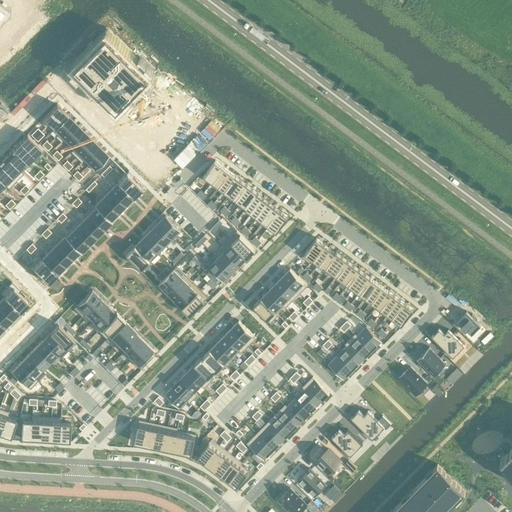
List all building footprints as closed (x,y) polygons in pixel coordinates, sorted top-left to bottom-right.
[(108,34),(75,67),(118,109),(150,76),(108,34)] [(57,104),(40,121),(46,127),(47,125),(62,109),(57,104)] [(62,109),(47,125),(52,130),(54,128),(67,114),(62,109)] [(67,114),(54,128),(58,133),(59,133),(72,119),(67,114)] [(58,133),(55,136),(61,142),(64,138),(77,124),(72,119),(59,133),(58,133)] [(77,124),(64,138),(69,143),(83,129),(77,124)] [(37,128),(31,134),(34,137),(41,131),(37,128)] [(69,143),(67,145),(72,150),(88,135),(83,129),(69,143)] [(41,131),(34,137),(37,141),(44,134),(41,131)] [(27,134),(20,141),(36,157),(43,150),(27,134)] [(72,150),(70,151),(76,157),(93,140),(88,135),(72,150)] [(93,140),(76,157),(81,162),(83,160),(98,145),(93,140)] [(20,141),(12,148),(29,165),(36,157),(20,141)] [(98,145),(83,160),(88,165),(103,150),(98,145)] [(12,148),(5,156),(21,172),(22,171),(29,165),(12,148)] [(103,150),(88,165),(93,171),(109,155),(103,150)] [(5,156),(0,160),(0,164),(16,181),(23,173),(22,171),(21,172),(5,156)] [(215,160),(202,177),(210,183),(224,166),(215,160)] [(0,164),(0,179),(5,185),(8,188),(16,181),(0,164)] [(224,166),(210,183),(216,188),(229,170),(224,166)] [(229,170),(216,188),(217,188),(218,186),(223,190),(222,192),(235,175),(229,170)] [(124,171),(115,180),(117,182),(133,197),(142,188),(132,178),(134,176),(128,171),(126,173),(124,171)] [(235,175),(222,192),(228,196),(241,179),(235,175)] [(241,179),(228,196),(233,201),(247,183),(241,179)] [(117,182),(110,189),(125,205),(133,197),(117,182)] [(247,183),(233,201),(239,205),(252,188),(247,183)] [(252,188),(239,205),(245,209),(244,210),(258,192),(252,188)] [(110,189),(102,197),(118,212),(125,205),(110,189)] [(258,192),(244,210),(250,215),(263,197),(258,193),(258,192)] [(95,204),(110,220),(118,212),(102,197),(95,204)] [(263,197),(250,215),(256,219),(269,202),(263,197)] [(269,202),(256,219),(261,223),(275,206),(269,202)] [(94,204),(87,212),(104,229),(112,221),(110,220),(95,204),(94,204)] [(275,206),(261,223),(262,224),(263,222),(268,225),(267,227),(267,228),(280,210),(275,206)] [(280,210),(267,228),(275,234),(288,216),(280,210)] [(87,212),(79,220),(96,237),(97,236),(99,237),(102,234),(100,233),(104,229),(87,212)] [(166,214),(158,222),(173,237),(181,229),(166,214)] [(79,220),(71,227),(89,245),(96,237),(79,220)] [(158,222),(150,230),(166,245),(173,237),(158,222)] [(71,227),(63,235),(64,236),(64,235),(80,251),(79,251),(81,252),(82,251),(84,253),(87,250),(85,248),(89,245),(71,227)] [(150,230),(143,238),(158,253),(166,245),(150,230)] [(237,231),(229,239),(247,257),(255,249),(237,231)] [(64,236),(56,243),(72,258),(79,251),(80,251),(64,235),(64,236)] [(316,237),(302,257),(310,263),(312,261),(311,261),(324,244),(316,237)] [(143,238),(135,245),(150,260),(151,260),(158,253),(143,238)] [(229,239),(221,247),(240,265),(247,257),(229,239)] [(56,243),(49,251),(65,266),(72,258),(56,243)] [(324,244),(311,261),(312,261),(317,265),(330,248),(324,244)] [(135,245),(127,254),(144,270),(152,262),(151,260),(150,260),(135,245)] [(221,247),(214,254),(232,273),(240,265),(221,247)] [(330,248),(317,265),(323,270),(324,269),(323,269),(336,252),(335,252),(330,248)] [(42,258),(41,258),(57,274),(65,266),(49,251),(42,258)] [(336,252),(323,269),(324,269),(329,273),(342,256),(336,251),(335,252),(336,252)] [(214,254),(206,262),(224,281),(232,273),(214,254)] [(40,256),(29,267),(36,275),(38,273),(48,283),(57,274),(41,258),(42,258),(40,256)] [(342,256),(329,273),(335,277),(348,260),(342,256)] [(348,260),(335,277),(341,282),(354,264),(348,260)] [(354,264),(341,282),(347,286),(348,284),(359,269),(354,264)] [(177,266),(159,284),(167,292),(185,274),(177,266)] [(290,268),(283,276),(300,293),(307,285),(290,268)] [(359,269),(348,284),(353,288),(354,288),(365,273),(359,269)] [(353,288),(352,290),(358,295),(371,277),(365,273),(354,288),(353,288)] [(185,274),(167,292),(175,300),(193,281),(185,274)] [(283,276),(275,283),(293,300),(300,293),(283,276)] [(371,277),(358,295),(364,299),(377,282),(371,277)] [(12,281),(0,293),(4,296),(20,311),(29,302),(19,292),(21,290),(12,281)] [(193,281),(175,300),(182,307),(201,289),(193,281)] [(377,282),(364,299),(369,303),(382,286),(377,282)] [(275,283),(268,291),(284,306),(285,308),(293,300),(275,283)] [(382,286),(369,303),(375,308),(388,290),(382,286)] [(201,289),(182,307),(190,315),(209,297),(201,289)] [(92,290),(73,308),(82,316),(85,313),(100,297),(92,290)] [(388,290),(375,308),(381,312),(394,295),(388,290)] [(268,291),(261,298),(277,313),(284,306),(268,291)] [(394,295),(381,312),(387,316),(400,299),(394,295)] [(4,296),(0,299),(0,306),(12,319),(20,311),(4,296)] [(100,297),(85,313),(92,320),(93,320),(107,305),(100,297)] [(261,298),(254,305),(271,323),(279,315),(277,313),(261,298)] [(400,299),(387,316),(392,321),(405,303),(400,299)] [(405,303),(392,321),(400,327),(413,309),(405,303)] [(92,320),(89,323),(97,332),(98,331),(98,330),(115,313),(107,305),(93,320),(92,320)] [(0,306),(0,321),(5,327),(12,319),(0,306)] [(467,311),(458,320),(462,324),(461,325),(466,330),(467,329),(472,334),(481,325),(476,320),(477,318),(473,314),(471,315),(467,311)] [(115,313),(98,330),(98,331),(106,339),(110,335),(109,335),(124,320),(116,312),(115,313)] [(124,320),(109,335),(110,335),(117,343),(132,328),(124,320)] [(239,320),(231,328),(249,345),(256,337),(239,320)] [(58,324),(50,332),(68,350),(76,342),(58,324)] [(357,335),(357,336),(372,351),(381,341),(366,326),(357,335)] [(132,328),(117,343),(124,350),(125,350),(140,335),(132,328)] [(231,328),(224,335),(240,351),(239,351),(241,353),(249,345),(231,328)] [(439,328),(432,336),(453,357),(465,345),(463,344),(464,342),(460,338),(459,339),(449,329),(444,334),(439,328)] [(50,332),(42,339),(57,354),(57,355),(60,358),(68,350),(50,332)] [(355,334),(345,344),(347,346),(347,345),(362,360),(372,351),(357,336),(357,335),(355,334)] [(124,350),(122,352),(131,360),(147,343),(140,335),(125,350),(124,350)] [(224,335),(217,342),(233,358),(239,351),(240,351),(224,335)] [(42,339),(34,347),(50,362),(57,355),(57,354),(42,339)] [(217,342),(210,350),(226,365),(233,358),(217,342)] [(147,343),(131,360),(139,367),(155,351),(147,343)] [(347,346),(338,355),(353,369),(362,360),(347,345),(347,346)] [(34,347),(27,355),(42,370),(42,369),(50,362),(34,347)] [(430,347),(416,360),(417,360),(434,376),(433,376),(434,376),(447,364),(446,363),(446,364),(430,348),(430,347)] [(203,357),(217,372),(218,373),(226,365),(210,350),(203,357)] [(27,355),(19,362),(38,381),(46,373),(42,369),(42,370),(27,355)] [(338,355),(328,364),(343,379),(353,369),(338,355)] [(202,356),(195,363),(210,379),(211,378),(217,372),(203,357),(202,356)] [(19,362),(11,371),(30,389),(38,381),(19,362)] [(195,363),(188,371),(201,384),(201,385),(204,388),(212,380),(211,378),(210,379),(195,363)] [(410,366),(399,378),(416,395),(420,391),(423,394),(429,388),(426,385),(427,383),(410,366)] [(188,371),(180,378),(194,392),(195,391),(201,385),(201,384),(188,371)] [(313,377),(303,387),(305,388),(320,403),(330,393),(313,377)] [(180,378),(173,385),(189,401),(188,401),(190,403),(198,395),(195,391),(194,392),(180,378)] [(173,385),(166,393),(181,408),(188,401),(189,401),(173,385)] [(305,388),(296,397),(311,412),(320,403),(305,388)] [(287,406),(286,407),(301,422),(311,412),(296,397),(287,406)] [(285,405),(275,415),(292,431),(301,422),(286,407),(287,406),(285,405)] [(0,408),(0,433),(1,434),(8,414),(9,412),(0,408)] [(359,410),(351,418),(373,439),(384,427),(386,429),(391,424),(383,415),(378,420),(368,411),(364,415),(359,410)] [(8,414),(1,434),(10,437),(17,417),(8,414)] [(32,420),(30,438),(40,439),(41,416),(31,415),(31,420),(32,420)] [(275,415),(266,424),(283,440),(292,431),(275,415)] [(41,416),(40,439),(50,440),(51,416),(41,416)] [(51,416),(50,440),(59,440),(60,422),(61,422),(61,417),(51,416)] [(21,419),(20,438),(30,438),(32,420),(31,420),(21,419)] [(139,420),(135,442),(144,444),(149,422),(139,420)] [(60,422),(59,440),(69,441),(70,422),(61,422),(60,422)] [(149,422),(144,444),(154,446),(159,424),(149,422)] [(159,424),(154,446),(163,448),(168,426),(159,424)] [(266,424),(257,433),(273,450),(283,440),(266,424)] [(168,426),(163,448),(173,450),(177,430),(178,428),(168,426)] [(339,429),(332,437),(350,456),(362,444),(363,444),(348,429),(348,430),(345,434),(339,429)] [(177,430),(173,450),(182,452),(186,432),(177,430)] [(186,432),(182,452),(192,454),(196,434),(186,432)] [(257,433),(247,443),(264,460),(273,450),(257,433)] [(212,439),(198,457),(206,463),(220,445),(212,439)] [(220,445),(206,463),(213,469),(227,451),(220,445)] [(511,447),(500,459),(511,471),(511,447)] [(320,448),(312,457),(328,472),(340,460),(329,449),(325,453),(320,448)] [(227,451),(213,469),(221,475),(235,457),(227,451)] [(235,457),(221,475),(229,481),(241,464),(242,465),(243,463),(243,462),(235,457)] [(349,460),(344,464),(353,473),(357,468),(349,460)] [(241,464),(229,481),(237,487),(249,470),(242,465),(241,464)] [(445,511),(456,501),(455,500),(460,495),(461,496),(466,492),(438,464),(433,469),(434,470),(429,475),(428,474),(414,488),(415,489),(405,500),(403,499),(393,509),(394,510),(392,511),(445,511)] [(310,468),(298,480),(314,496),(326,484),(310,468)] [(334,484),(325,493),(330,499),(340,489),(334,484)] [(290,488),(278,500),(290,511),(299,511),(307,504),(290,488)]
